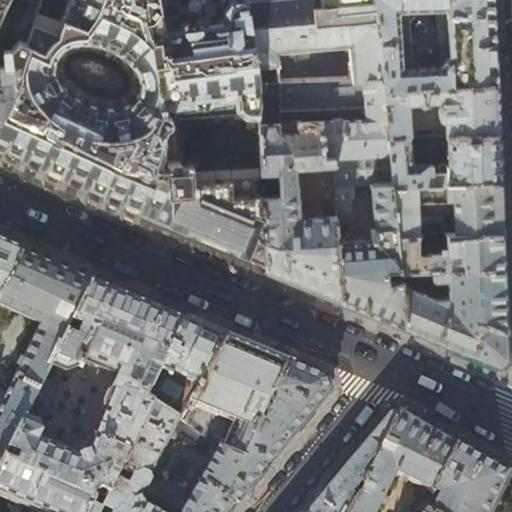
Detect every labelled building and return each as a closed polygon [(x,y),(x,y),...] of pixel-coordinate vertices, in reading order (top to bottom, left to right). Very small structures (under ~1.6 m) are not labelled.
[(24,39),(38,0),(0,0),(0,32),(6,32),(24,39)] [(6,32),(13,82),(0,116),(0,155),(45,177),(128,214),(208,247),(265,270),(263,233),(262,223),(260,195),(259,171),(259,123),(259,83),(257,68),(251,19),(248,0),(227,0),(223,6),(224,13),(170,20),(169,16),(165,13),(170,6),(168,0),(38,0),(24,39),(6,32)] [(373,0),(375,10),(381,78),(382,90),(497,84),(495,36),(493,0),(373,0)] [(262,18),(251,19),(257,68),(268,66),(275,65),(273,52),(348,46),(350,68),(331,69),(332,81),(381,78),(375,10),(262,18)] [(0,116),(13,82),(6,32),(0,32),(0,116)] [(381,78),(332,81),(277,84),(277,111),(356,106),(356,101),(364,101),(365,119),(341,120),(341,119),(332,119),(332,120),(278,123),(278,170),(279,194),(295,193),(293,166),(332,163),(332,186),(334,187),(334,185),(351,184),(370,183),(391,181),(386,136),(382,90),(381,78)] [(497,84),(382,90),(386,136),(409,135),(407,102),(413,101),(413,109),(431,108),(431,100),(443,100),(444,105),(440,105),(438,107),(438,116),(441,119),(444,119),(445,134),(499,133),(498,109),(497,84)] [(270,123),(259,123),(259,171),(271,171),(278,170),(278,123),(270,123)] [(386,136),(391,181),(391,186),(501,182),(500,159),(499,133),(445,134),(409,135),(386,136)] [(391,181),(370,183),(375,237),(336,240),(341,301),(370,313),(404,327),(399,270),(396,234),(391,186),(391,181)] [(415,200),(439,199),(434,206),(435,220),(453,219),(454,225),(445,225),(445,232),(503,231),(502,210),(501,182),(391,186),(396,234),(417,234),(416,221),(421,220),(420,208),(415,209),(415,200)] [(334,185),(334,187),(334,216),(334,220),(350,219),(348,204),(352,196),(351,184),(334,185)] [(295,193),(279,194),(284,278),(305,286),(341,301),(336,240),(334,220),(334,216),(297,219),(295,193)] [(273,195),(260,195),(262,223),(273,222),(274,232),(263,233),(265,270),(274,274),(276,275),(284,278),(279,194),(273,195)] [(505,277),(503,231),(445,232),(446,250),(419,251),(418,241),(421,241),(424,238),(424,233),(417,234),(396,234),(399,270),(414,269),(430,268),(471,266),(474,317),(507,330),(505,277)] [(0,296),(23,250),(0,240),(0,296)] [(24,248),(23,250),(0,296),(0,326),(2,328),(12,311),(41,326),(12,387),(34,398),(51,365),(62,343),(69,328),(93,280),(94,278),(80,272),(48,258),(24,248)] [(408,278),(414,269),(399,270),(404,327),(440,342),(500,366),(509,357),(508,343),(507,330),(474,317),(471,266),(430,268),(431,277),(432,278),(447,278),(448,297),(443,297),(443,296),(408,278)] [(135,298),(93,280),(69,328),(79,333),(73,347),(62,343),(51,365),(65,371),(77,366),(80,359),(117,375),(111,390),(113,391),(94,436),(92,439),(93,439),(88,451),(79,455),(41,439),(43,433),(39,421),(25,416),(8,451),(20,456),(16,464),(4,459),(0,468),(0,496),(37,511),(88,511),(95,501),(94,495),(101,491),(109,494),(116,479),(121,468),(154,402),(147,398),(155,381),(144,377),(151,363),(162,367),(185,319),(135,298)] [(203,326),(185,319),(162,367),(155,381),(147,398),(154,402),(178,417),(226,336),(203,326)] [(243,343),(226,336),(178,417),(179,418),(220,445),(220,444),(244,457),(289,363),(274,356),(243,343)] [(244,457),(225,498),(234,507),(329,393),(325,378),(289,363),(244,457)] [(0,391),(0,468),(4,459),(8,451),(25,416),(34,398),(12,387),(8,396),(0,391)] [(179,418),(178,417),(154,402),(121,468),(135,476),(131,483),(130,483),(129,485),(116,479),(109,494),(103,505),(101,508),(108,511),(156,511),(157,511),(143,505),(140,496),(179,418)] [(400,409),(398,413),(373,464),(394,474),(432,493),(457,443),(429,427),(400,409)] [(349,511),(373,464),(398,413),(397,412),(389,415),(332,482),(327,488),(307,511),(349,511)] [(482,458),(457,443),(432,493),(430,497),(417,503),(414,509),(419,511),(491,511),(494,506),(510,474),(482,458)] [(225,498),(244,457),(220,444),(220,445),(182,511),(157,511),(156,511),(230,511),(234,507),(225,498)] [(374,511),(394,474),(373,464),(349,511),(374,511)] [(307,511),(327,488),(324,486),(301,511),(307,511)] [(103,505),(95,501),(88,511),(99,511),(101,508),(103,505)]
